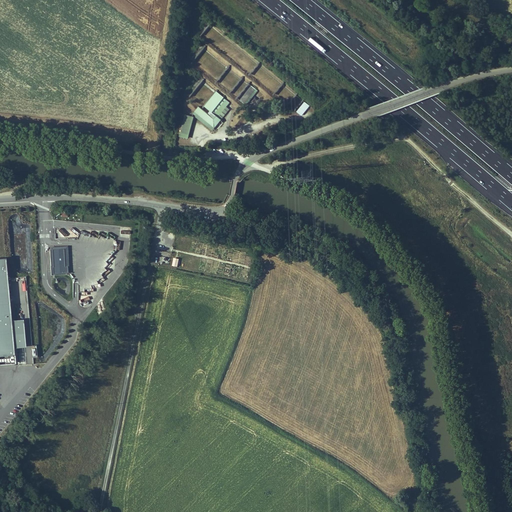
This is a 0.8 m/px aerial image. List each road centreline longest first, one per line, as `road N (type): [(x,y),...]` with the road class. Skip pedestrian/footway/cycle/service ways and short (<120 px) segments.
road 1 (motorway): [(268,0),(511,201)]
road 2 (track): [(511,233),(398,137),(263,167)]
road 3 (motorway): [(511,176),(300,0)]
road 4 (tertiary): [(0,199),(209,211),(230,201)]
road 5 (tertiary): [(236,178),(263,155),(371,115)]
